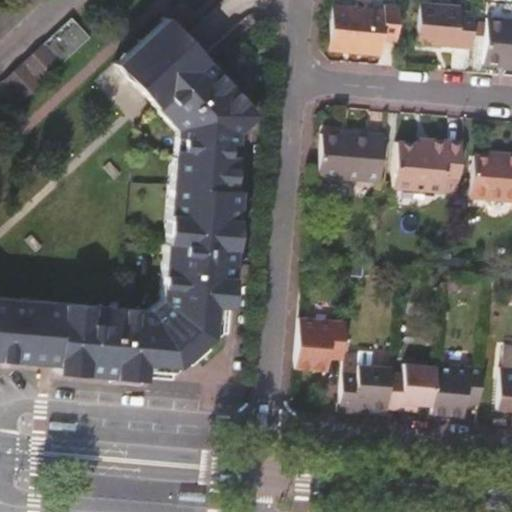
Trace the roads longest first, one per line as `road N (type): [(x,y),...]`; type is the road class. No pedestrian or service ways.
road 1 (residential): [(259,473),(292,79)]
road 2 (residential): [(0,447),(6,479),(25,493),(237,511)]
road 3 (tertiary): [(259,473),(0,447)]
road 4 (tertiary): [(511,494),(259,473)]
road 5 (residential): [(292,79),(511,97)]
